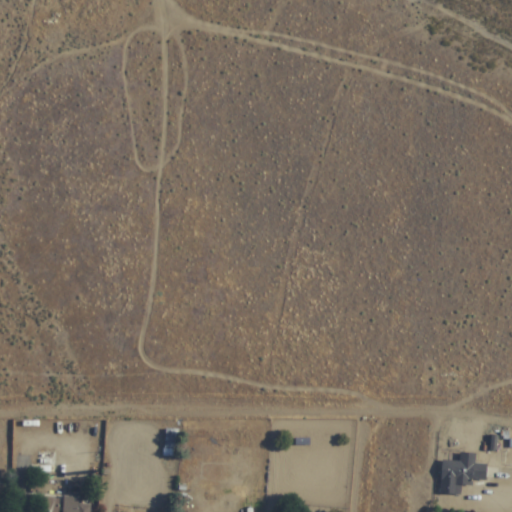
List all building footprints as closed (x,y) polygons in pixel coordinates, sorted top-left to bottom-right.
[(3,451),(3,429),(13,429),(12,434),(33,435),(32,452),(3,451)] [(177,430),(164,430),(164,456),(177,456),(177,430)] [(36,452),(36,466),(56,466),(56,452),(36,452)] [(442,460),(439,493),(461,494),(462,487),(471,487),(472,480),(487,481),(488,465),(475,464),(476,454),(460,452),(460,461),(442,460)] [(90,511),(91,506),(80,505),(80,498),(62,497),(61,500),(48,499),(46,511),(90,511)]
